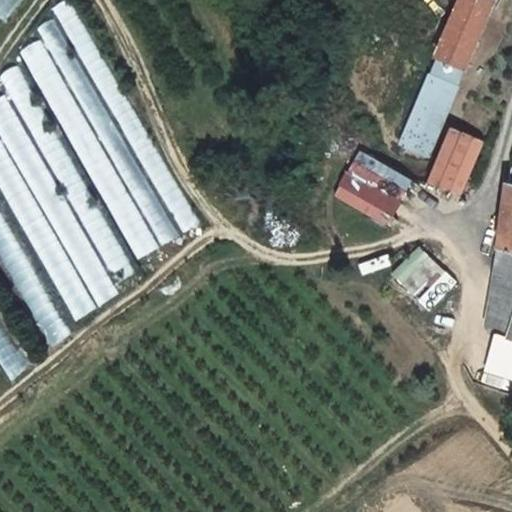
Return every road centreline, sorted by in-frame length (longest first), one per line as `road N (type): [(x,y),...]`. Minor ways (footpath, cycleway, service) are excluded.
road 1 (track): [(101,0),(169,138),(228,232),(289,259),(455,229)]
road 2 (track): [(0,403),(186,253),(228,232)]
road 3 (track): [(316,511),(466,387)]
